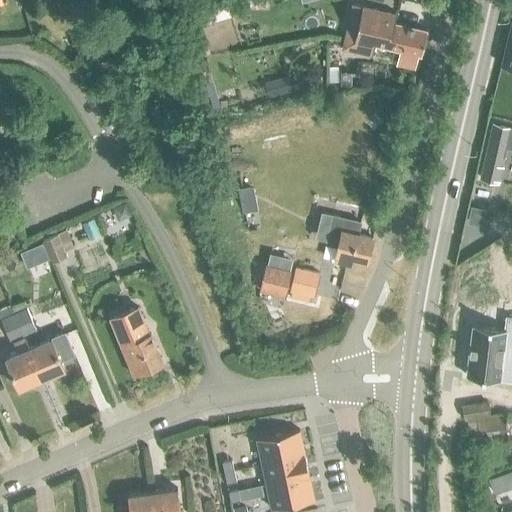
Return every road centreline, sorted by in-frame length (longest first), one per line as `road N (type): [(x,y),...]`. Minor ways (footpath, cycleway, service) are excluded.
road 1 (residential): [(345,380),(353,334),(402,206),(452,0)]
road 2 (tertiary): [(414,377),(490,0)]
road 3 (unclassified): [(0,492),(229,395),(345,380)]
road 4 (tertiary): [(411,511),(414,377)]
road 5 (residential): [(345,380),(365,511)]
